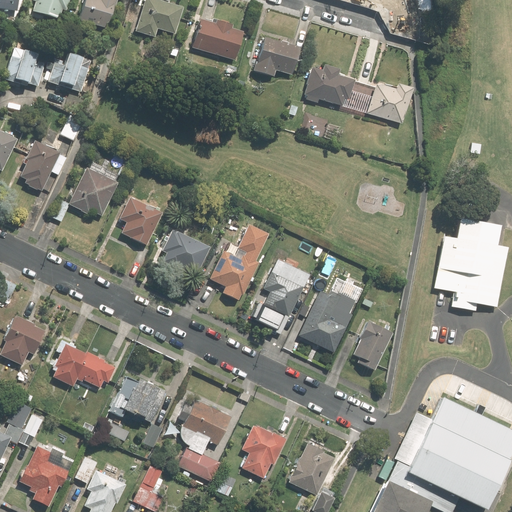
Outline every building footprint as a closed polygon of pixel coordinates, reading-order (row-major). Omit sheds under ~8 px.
[(33,11),(59,19),(62,9),(66,10),(69,0),(32,0),(32,1),(35,2),(33,11)] [(85,0),(79,20),(108,29),(117,0),(85,0)] [(183,7),(159,0),(145,0),(136,31),(155,36),(157,28),(175,33),(183,7)] [(201,18),(192,48),(235,61),(244,31),(232,28),(233,25),(216,20),(215,23),(201,18)] [(301,47),(264,37),(254,71),(274,76),(276,70),(293,75),(301,47)] [(15,48),(5,79),(29,87),(30,84),(37,86),(43,67),(36,64),(39,55),(15,48)] [(55,63),(48,82),(81,93),(92,61),(68,54),(64,66),(55,63)] [(312,68),(304,95),(342,107),(345,98),(348,99),(354,81),(338,76),(340,69),(325,65),(323,71),(312,68)] [(375,82),(367,114),(402,123),(412,87),(398,83),(397,88),(375,82)] [(363,103),(353,101),(350,112),(360,114),(363,103)] [(69,114),(60,134),(73,140),(82,120),(69,114)] [(0,170),(2,171),(18,140),(0,131),(0,170)] [(24,183),(42,191),(60,152),(35,141),(26,160),(27,160),(20,177),(26,180),(24,183)] [(484,143),(472,141),(470,152),(482,154),(484,143)] [(133,157),(126,154),(118,174),(124,177),(133,157)] [(91,210),(102,216),(118,183),(87,167),(68,203),(89,213),(91,210)] [(177,179),(162,172),(157,183),(173,189),(177,179)] [(121,233),(147,245),(162,213),(130,197),(120,218),(126,221),(121,233)] [(61,221),(68,203),(58,199),(51,217),(61,221)] [(508,243),(496,241),(500,222),(458,215),(455,235),(443,233),(434,286),(452,290),(450,305),(475,309),(476,301),(497,305),(508,243)] [(239,300),(241,294),(244,295),(258,263),(256,262),(269,234),(248,225),(234,255),(223,250),(209,280),(225,287),(222,293),(239,300)] [(197,277),(210,247),(173,230),(163,251),(166,252),(162,261),(197,277)] [(315,283),(327,290),(336,274),(324,267),(315,283)] [(251,319),(280,334),(303,288),(272,272),(264,288),(270,292),(263,305),(259,303),(251,319)] [(298,334),(333,352),(352,315),(349,314),(353,305),(321,289),(298,334)] [(33,354),(44,330),(14,315),(3,339),(5,340),(0,350),(0,353),(21,364),(27,351),(33,354)] [(356,362),(374,371),(392,333),(369,322),(353,355),(358,357),(356,362)] [(84,352),(65,343),(54,366),(57,367),(53,376),(72,385),(77,376),(99,387),(103,379),(108,381),(115,367),(104,361),(105,359),(85,350),(84,352)] [(123,408),(150,421),(165,390),(139,378),(134,389),(132,388),(123,408)] [(398,460),(389,480),(434,501),(431,506),(443,511),(451,511),(459,496),(489,510),(511,460),(511,459),(510,459),(511,455),(511,428),(444,397),(434,420),(416,412),(394,458),(398,460)] [(217,445),(230,416),(195,399),(183,425),(180,428),(179,433),(180,437),(183,441),(188,445),(187,447),(201,454),(207,440),(217,445)] [(6,420),(21,428),(31,408),(16,400),(6,420)] [(43,419),(31,414),(23,431),(35,437),(43,419)] [(102,430),(124,440),(129,431),(107,420),(102,430)] [(152,448),(162,427),(152,422),(142,443),(152,448)] [(270,462),(273,463),(286,438),(254,423),(242,448),(249,451),(241,466),(263,477),(270,462)] [(0,459),(10,437),(0,432),(0,459)] [(31,498),(48,506),(58,484),(61,485),(68,469),(47,460),(52,450),(36,443),(19,481),(30,486),(29,489),(34,491),(31,498)] [(288,482),(317,495),(319,490),(334,457),(305,444),(288,482)] [(177,465),(210,481),(219,463),(201,454),(187,447),(186,447),(177,465)] [(75,478),(87,483),(97,461),(84,455),(75,478)] [(162,471),(150,465),(133,500),(156,511),(162,496),(152,492),(162,471)] [(88,511),(109,511),(115,501),(117,502),(125,483),(95,470),(86,489),(90,491),(84,505),(90,508),(88,511)] [(389,480),(373,511),(428,511),(431,506),(434,501),(389,480)] [(324,511),(332,496),(319,490),(317,495),(310,509),(317,511),(324,511)]
